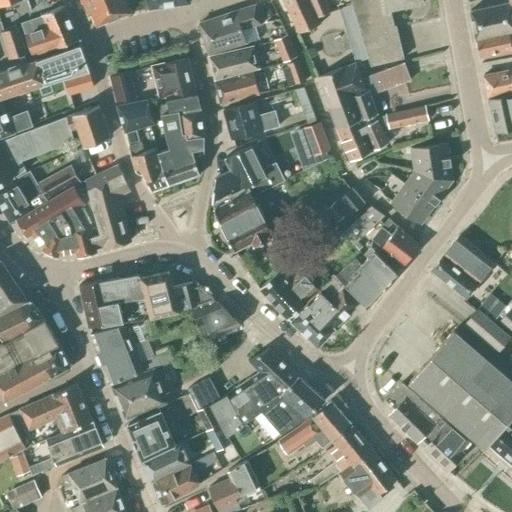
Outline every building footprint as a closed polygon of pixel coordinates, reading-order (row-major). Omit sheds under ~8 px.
[(81,0),(87,13),(91,12),(96,22),(100,24),(130,12),(125,0),(81,0)] [(147,0),(149,9),(190,2),(189,0),(147,0)] [(283,0),(298,33),(320,23),(317,16),(330,11),(325,0),(283,0)] [(370,66),(403,58),(395,25),(389,27),(385,11),(423,3),(422,0),(350,0),(352,4),(338,9),(355,62),(368,58),(370,66)] [(469,11),(476,42),(508,35),(507,32),(511,30),(511,0),(509,0),(510,3),(469,11)] [(242,29),(261,23),(255,4),(199,23),(208,53),(247,43),(242,29)] [(78,40),(63,6),(42,15),(43,17),(19,25),(31,57),(56,48),(78,40)] [(0,36),(9,62),(29,56),(20,30),(4,35),(0,36)] [(511,34),(508,35),(476,42),(479,55),(511,49),(511,53),(511,34)] [(287,36),(275,41),(284,64),(297,59),(287,36)] [(89,70),(80,45),(0,71),(0,98),(29,89),(89,70)] [(209,56),(215,80),(252,70),(258,68),(252,45),(209,56)] [(187,58),(151,66),(158,94),(153,95),(154,97),(195,88),(187,58)] [(287,64),(294,85),(305,80),(298,60),(287,64)] [(318,76),(329,107),(369,88),(371,93),(410,80),(404,62),(361,78),(356,63),(318,76)] [(511,92),(511,69),(483,75),(487,97),(511,92)] [(259,93),(252,70),(215,80),(220,104),(259,93)] [(81,90),(94,86),(89,71),(77,75),(81,90)] [(110,80),(117,105),(137,100),(130,75),(110,80)] [(294,90),(302,111),(307,123),(315,120),(303,86),(294,90)] [(181,111),(184,112),(200,109),(195,88),(154,97),(154,99),(166,97),(167,103),(158,105),(161,115),(181,111)] [(371,93),(369,88),(329,107),(336,127),(373,114),(376,113),(369,94),(371,93)] [(0,136),(31,125),(27,110),(8,116),(5,107),(18,103),(19,108),(33,103),(29,89),(0,98),(0,136)] [(511,93),(488,99),(495,133),(511,129),(511,93)] [(152,98),(117,105),(124,132),(135,129),(153,123),(148,104),(153,103),(152,98)] [(229,136),(230,139),(279,125),(274,110),(257,115),(253,101),(224,109),(225,113),(223,116),(225,121),(228,123),(232,136),(229,136)] [(98,105),(66,117),(70,131),(79,128),(84,145),(109,136),(98,105)] [(373,114),(336,127),(350,161),(373,151),(373,150),(387,143),(379,125),(387,123),(388,127),(428,119),(425,105),(408,109),(377,116),(376,113),(373,114)] [(169,149),(160,151),(170,185),(199,174),(203,163),(203,136),(200,109),(184,112),(181,111),(161,115),(169,149)] [(74,140),(70,131),(66,117),(0,140),(0,183),(25,170),(21,161),(74,140)] [(304,128),(313,154),(329,149),(319,122),(304,128)] [(128,145),(138,142),(135,129),(124,132),(128,145)] [(411,148),(414,171),(452,180),(446,143),(411,148)] [(214,208),(231,200),(228,195),(251,184),(255,194),(284,179),(275,162),(263,168),(251,145),(242,149),(224,158),(231,170),(214,178),(211,203),(212,204),(212,203),(215,207),(214,208)] [(150,192),(170,185),(160,151),(158,152),(156,148),(131,155),(135,171),(140,174),(143,172),(150,192)] [(0,184),(0,205),(10,221),(79,180),(70,165),(30,188),(21,174),(0,184)] [(80,182),(17,218),(27,236),(32,233),(43,247),(42,248),(58,254),(59,253),(76,250),(77,255),(96,249),(96,247),(103,245),(104,247),(131,240),(118,195),(129,190),(117,165),(80,182)] [(433,205),(452,180),(414,171),(403,187),(433,205)] [(228,195),(231,200),(214,208),(229,240),(226,242),(230,250),(234,248),(234,250),(251,241),(253,245),(272,236),(261,215),(264,213),(258,202),(256,203),(251,195),(255,194),(251,184),(228,195)] [(433,205),(403,187),(392,202),(420,223),(433,205)] [(340,198),(352,211),(363,202),(351,188),(340,198)] [(336,221),(346,213),(335,200),(325,209),(336,221)] [(342,233),(353,244),(384,215),(371,206),(342,233)] [(372,239),(404,265),(419,245),(396,228),(391,235),(380,227),(372,239)] [(431,270),(466,298),(493,263),(459,235),(431,270)] [(287,319),(318,290),(295,265),(301,259),(305,263),(320,249),(314,242),(259,288),(287,319)] [(353,258),(334,276),(345,286),(366,307),(387,284),(389,283),(394,278),(395,275),(397,273),(371,247),(364,254),(367,258),(360,265),(353,258)] [(0,285),(13,279),(0,259),(0,285)] [(191,282),(172,286),(169,272),(141,278),(146,295),(151,315),(191,306),(198,304),(212,299),(213,298),(201,286),(193,288),(191,282)] [(80,284),(89,327),(119,321),(151,315),(146,295),(141,278),(141,276),(137,274),(106,279),(80,284)] [(333,275),(318,290),(319,291),(290,321),(317,347),(358,304),(342,289),(345,286),(334,276),(333,275)] [(0,312),(26,299),(13,279),(0,285),(0,312)] [(494,290),(485,298),(498,313),(507,304),(494,290)] [(191,306),(208,347),(209,348),(227,341),(223,332),(241,325),(213,298),(212,299),(198,304),(191,306)] [(29,300),(0,313),(0,341),(44,318),(29,300)] [(500,320),(511,330),(511,309),(511,308),(500,320)] [(465,324),(498,353),(511,338),(477,309),(465,324)] [(69,366),(58,343),(44,318),(0,341),(0,402),(69,366)] [(110,383),(154,367),(173,360),(169,350),(141,360),(135,343),(168,330),(164,318),(153,320),(150,318),(130,326),(126,326),(125,325),(90,332),(110,383)] [(501,455),(511,464),(511,381),(453,330),(408,381),(485,448),(488,444),(493,448),(493,452),(498,455),(501,455)] [(260,412),(297,375),(268,348),(247,360),(259,371),(220,397),(210,402),(227,436),(228,435),(231,433),(260,412)] [(168,402),(154,367),(110,383),(126,418),(168,402)] [(324,399),(297,375),(260,412),(231,433),(228,435),(241,457),(298,421),(324,399)] [(210,402),(220,397),(209,377),(188,388),(198,408),(210,402)] [(421,438),(422,438),(442,417),(401,382),(385,399),(395,408),(388,415),(417,442),(421,438)] [(56,419),(61,432),(92,420),(76,383),(53,393),(53,394),(33,403),(33,402),(19,408),(28,429),(56,419)] [(187,416),(197,411),(189,393),(178,399),(187,416)] [(322,448),(331,441),(352,425),(330,400),(302,423),(279,440),(288,454),(303,444),(305,448),(316,441),(322,448)] [(199,412),(207,430),(218,424),(209,407),(199,412)] [(142,459),(142,460),(181,442),(180,441),(175,444),(160,410),(127,424),(142,459)] [(0,436),(9,455),(25,447),(24,446),(8,414),(0,417),(0,436)] [(469,441),(442,417),(422,438),(428,444),(424,448),(447,471),(464,453),(461,450),(469,441)] [(102,446),(92,420),(61,432),(62,433),(45,439),(51,453),(27,463),(29,466),(30,470),(32,474),(102,446)] [(230,445),(218,424),(206,431),(217,452),(230,445)] [(372,449),(352,425),(331,441),(334,443),(325,451),(333,462),(311,479),(316,486),(338,472),(342,469),(343,468),(351,462),(353,465),(372,449)] [(0,459),(9,455),(0,436),(0,459)] [(191,463),(181,442),(142,460),(152,482),(189,463),(191,463)] [(351,462),(343,468),(342,469),(338,472),(368,509),(380,498),(377,494),(396,480),(372,449),(353,465),(351,462)] [(29,466),(27,463),(23,452),(10,457),(18,476),(30,470),(29,466)] [(191,463),(189,463),(152,482),(162,504),(193,488),(200,483),(193,468),(196,466),(199,470),(217,460),(212,452),(191,463)] [(73,484),(80,502),(116,487),(105,458),(61,476),(66,487),(73,484)] [(208,488),(218,510),(218,511),(230,511),(239,509),(237,502),(234,495),(258,485),(246,460),(227,470),(230,478),(208,488)] [(16,508),(41,496),(34,479),(6,492),(14,509),(16,508)] [(80,511),(89,508),(90,511),(125,511),(116,488),(71,506),(73,511),(80,511)]
